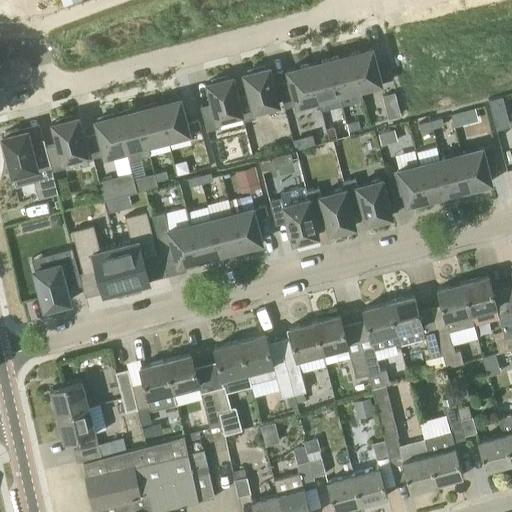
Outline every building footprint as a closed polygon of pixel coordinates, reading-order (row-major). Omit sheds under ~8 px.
[(379,73),(372,47),(351,53),(360,87),(393,78),(391,70),(379,73)] [(339,93),(360,87),(351,53),(330,58),(339,93)] [(317,98),(339,93),(330,58),(308,64),(317,98)] [(296,104),(317,98),(308,64),(287,69),(289,79),(278,82),(284,107),(296,104)] [(279,102),(269,67),(270,67),(270,66),(243,73),(243,74),(244,74),(249,93),(243,94),(250,119),(256,117),(254,110),(280,103),(280,102),(279,102)] [(237,96),(232,77),(233,76),(233,75),(206,82),(206,83),(207,83),(212,102),(200,106),(207,130),(219,127),(217,119),(241,113),(243,120),(250,119),(243,94),(237,96)] [(187,122),(180,98),(181,98),(181,97),(159,103),(168,138),(190,132),(190,131),(201,128),(198,119),(187,122)] [(147,143),(168,138),(159,103),(137,108),(147,143)] [(398,106),(385,109),(387,119),(400,116),(398,106)] [(149,153),(147,143),(137,108),(116,114),(125,149),(128,159),(129,158),(130,160),(148,155),(148,153),(149,153)] [(125,149),(116,114),(94,120),(94,121),(95,121),(104,153),(103,153),(103,155),(125,149)] [(87,152),(78,117),(79,117),(78,115),(51,122),(52,124),(52,123),(57,143),(45,146),(52,170),(64,167),(62,160),(88,153),(88,152),(87,152)] [(441,116),(430,120),(432,127),(444,124),(441,116)] [(359,120),(347,123),(349,130),(361,127),(359,120)] [(432,127),(430,120),(419,123),(421,131),(432,127)] [(347,123),(335,126),(337,133),(349,130),(347,123)] [(45,146),(43,138),(30,142),(27,129),(18,131),(17,128),(4,132),(5,135),(2,135),(15,186),(33,181),(38,198),(57,193),(52,170),(45,146)] [(381,145),(397,141),(394,129),(378,134),(381,145)] [(470,187),(491,181),(485,155),(497,152),(494,144),(461,152),(470,187)] [(449,192),(470,187),(461,152),(440,158),(449,192)] [(274,171),(273,168),(270,157),(259,159),(263,174),(274,171)] [(428,198),(449,192),(440,158),(419,163),(428,198)] [(428,198),(419,163),(397,168),(397,169),(385,172),(392,196),(404,193),(406,203),(428,198)] [(239,185),(258,180),(254,165),(235,170),(239,185)] [(154,173),(156,181),(168,178),(166,170),(154,173)] [(128,193),(137,191),(134,181),(132,172),(98,180),(103,200),(116,196),(128,193)] [(210,172),(199,175),(201,183),(213,180),(210,172)] [(201,183),(199,175),(188,178),(190,186),(201,183)] [(357,184),(355,177),(349,179),(355,203),(361,202),(366,221),(365,221),(366,222),(392,215),(392,214),(391,214),(382,179),(383,179),(383,178),(357,184)] [(148,188),(145,178),(134,181),(137,191),(148,188)] [(355,203),(349,179),(343,180),(345,188),(320,194),(319,187),(306,190),(313,214),(324,211),(329,230),(328,231),(329,232),(356,225),(355,224),(354,224),(349,205),(355,203)] [(313,214),(306,190),(305,185),(281,190),(282,196),(269,199),(276,223),(287,220),(293,240),(292,240),(292,241),(319,234),(319,233),(318,233),(313,214)] [(128,193),(116,196),(120,210),(131,207),(128,193)] [(268,213),(265,204),(254,207),(254,206),(232,212),(241,246),(263,241),(262,240),(256,216),(268,213)] [(174,254),(176,262),(176,263),(198,258),(189,223),(186,211),(185,206),(152,215),(163,257),(174,254)] [(131,240),(115,244),(125,285),(149,279),(143,256),(157,252),(145,209),(124,215),(131,240)] [(219,252),(241,246),(232,212),(210,217),(219,252)] [(48,217),(51,227),(62,224),(59,214),(48,217)] [(198,258),(219,252),(210,217),(189,223),(198,258)] [(102,291),(125,285),(115,244),(99,248),(93,223),(71,229),(82,271),(96,268),(102,291)] [(68,294),(66,289),(66,288),(82,284),(72,247),(46,254),(49,265),(34,269),(44,308),(47,307),(48,309),(61,306),(60,303),(69,301),(68,294)] [(492,290),(488,274),(463,281),(471,313),(496,306),(503,331),(494,334),(495,338),(499,353),(511,349),(511,316),(504,287),(492,290)] [(455,352),(449,332),(474,325),(471,313),(463,281),(437,288),(447,327),(436,330),(442,355),(446,369),(464,364),(460,350),(455,352)] [(424,333),(414,294),(388,301),(400,344),(424,337),(430,358),(434,357),(442,355),(436,330),(424,333)] [(380,372),(374,351),(400,344),(388,301),(363,307),(374,346),(361,350),(368,375),(369,374),(373,391),(386,387),(386,386),(390,385),(386,370),(380,372)] [(314,320),(322,352),(347,345),(339,314),(314,320)] [(322,352),(314,320),(288,327),(296,358),(322,352)] [(275,373),(265,333),(239,339),(251,383),(276,376),(281,397),(285,396),(293,394),(287,370),(275,373)] [(239,339),(214,346),(223,378),(235,375),(238,389),(252,386),(251,383),(239,339)] [(361,350),(349,353),(350,357),(351,357),(356,378),(368,375),(361,350)] [(177,403),(174,391),(199,384),(190,352),(165,359),(177,403)] [(143,381),(132,384),(138,409),(150,405),(151,410),(177,403),(165,359),(139,365),(143,381)] [(293,394),(304,392),(306,391),(300,367),(287,370),(293,394)] [(128,368),(115,371),(120,387),(119,387),(123,403),(125,410),(125,412),(138,409),(132,384),(128,368)] [(56,414),(88,406),(82,381),(50,389),(56,414)] [(224,386),(213,389),(222,425),(225,434),(242,430),(236,407),(230,408),(226,392),(224,386)] [(400,448),(397,437),(400,437),(386,387),(373,391),(383,428),(387,440),(384,441),(389,456),(400,453),(410,489),(436,482),(425,441),(400,448)] [(213,389),(200,392),(202,397),(210,428),(222,425),(213,389)] [(293,394),(285,396),(287,405),(291,404),(293,413),(298,411),(293,394)] [(369,397),(353,401),(357,419),(374,414),(369,397)] [(456,408),(454,403),(444,406),(450,430),(424,437),(425,441),(436,482),(463,475),(455,447),(467,444),(465,436),(456,408)] [(468,405),(456,408),(465,436),(477,433),(472,417),(468,405)] [(63,440),(95,431),(88,406),(56,414),(63,440)] [(147,406),(138,409),(142,425),(151,423),(147,406)] [(511,413),(500,417),(504,432),(511,462),(511,461),(511,413)] [(485,469),(511,462),(504,432),(477,440),(485,469)] [(101,456),(98,444),(73,450),(77,462),(83,461),(93,507),(94,511),(148,511),(214,497),(203,449),(188,453),(185,441),(184,436),(101,456)] [(316,437),(304,441),(305,446),(307,452),(319,449),(316,437)] [(376,460),(389,456),(384,441),(371,444),(376,460)] [(305,446),(292,449),(294,457),(296,462),(308,459),(307,452),(305,446)] [(326,473),(321,455),(308,459),(313,476),(326,473)] [(313,476),(308,459),(296,462),(299,473),(274,480),(278,493),(277,493),(282,511),(310,511),(305,490),(316,486),(313,476)] [(361,502),(387,495),(380,466),(353,473),(361,502)] [(245,469),(233,472),(234,479),(247,477),(245,469)] [(334,510),(361,502),(353,473),(327,480),(334,510)] [(251,494),(247,477),(234,479),(238,496),(251,494)] [(253,511),(282,511),(277,493),(250,500),(253,511)]
